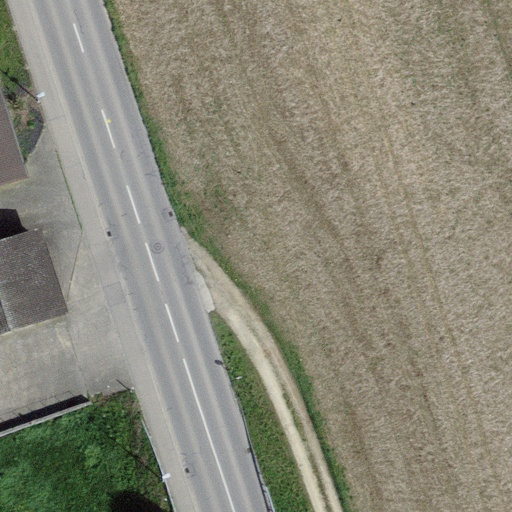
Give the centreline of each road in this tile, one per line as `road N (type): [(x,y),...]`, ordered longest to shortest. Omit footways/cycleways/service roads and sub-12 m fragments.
road 1 (primary): [(65,0),(233,511)]
road 2 (track): [(153,266),(194,274),(228,298),(290,404),(330,511)]
